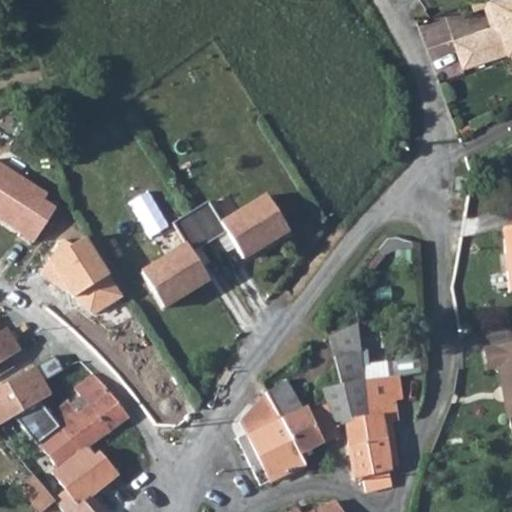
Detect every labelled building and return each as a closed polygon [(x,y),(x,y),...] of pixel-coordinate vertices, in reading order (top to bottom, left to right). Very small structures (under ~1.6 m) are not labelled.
[(452,42),(463,69),(495,58),(489,42),(501,38),(507,53),(511,51),(511,0),(495,0),(504,23),(494,27),(452,42)] [(476,10),(486,7),(494,27),(504,23),(495,0),(479,0),(472,2),(476,10)] [(0,187),(7,185),(18,210),(0,218),(0,222),(30,241),(34,238),(51,213),(49,207),(41,202),(42,200),(45,196),(0,166),(0,187)] [(0,187),(0,218),(18,210),(7,185),(0,187)] [(290,237),(268,202),(223,229),(210,207),(193,217),(211,248),(228,238),(244,264),(290,237)] [(144,277),(166,313),(211,285),(195,258),(211,248),(193,217),(176,228),(189,250),(144,277)] [(507,291),(511,290),(511,226),(500,227),(507,291)] [(332,357),(358,345),(356,325),(324,339),(332,357)] [(0,331),(0,362),(20,350),(6,327),(0,331)] [(490,366),(498,365),(508,420),(511,419),(511,343),(487,348),(490,366)] [(334,425),(343,425),(366,419),(364,398),(363,383),(358,345),(332,357),(335,371),(338,386),(320,391),(326,405),(334,425)] [(51,355),(0,387),(0,425),(10,418),(35,402),(41,397),(48,393),(42,381),(60,370),(51,355)] [(67,402),(50,415),(86,449),(127,420),(93,375),(73,390),(89,404),(78,412),(67,402)] [(390,391),(397,389),(396,377),(389,378),(390,391)] [(364,398),(389,393),(390,391),(389,378),(363,383),(364,398)] [(277,418),(278,419),(279,418),(281,418),(297,411),(283,382),(264,394),(277,418)] [(346,448),(352,479),(360,478),(363,490),(365,492),(390,485),(385,470),(387,470),(382,423),(396,421),(392,401),(399,400),(398,390),(397,389),(390,391),(389,393),(364,398),(366,419),(343,425),(346,448)] [(246,435),(277,418),(264,394),(240,423),(246,435)] [(58,470),(86,449),(50,415),(35,402),(10,418),(54,472),(58,470)] [(297,456),(321,443),(308,413),(313,410),(310,404),(304,406),(304,408),(297,411),(281,418),(279,418),(278,419),(297,456)] [(321,443),(331,439),(334,436),(334,425),(326,405),(313,410),(308,413),(321,443)] [(270,482),(303,465),(297,456),(278,419),(277,418),(246,435),(270,482)] [(238,445),(245,442),(243,436),(235,440),(238,445)] [(58,470),(53,474),(78,506),(89,497),(115,476),(95,453),(93,455),(86,449),(58,470)] [(58,507),(61,511),(102,511),(89,497),(78,506),(76,507),(64,492),(53,501),(58,507)] [(340,511),(333,501),(315,511),(312,511),(310,511),(295,511),(294,510),(291,511),(340,511)]
